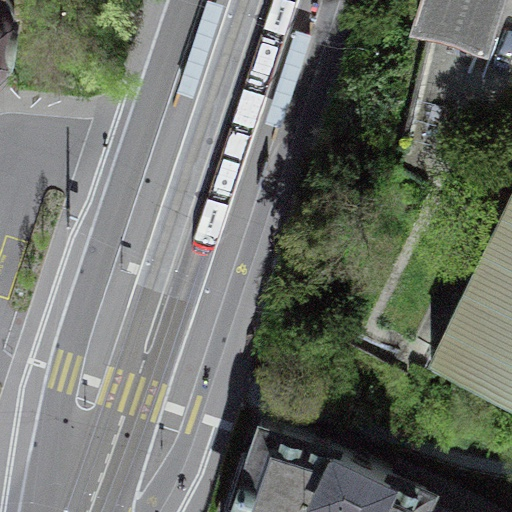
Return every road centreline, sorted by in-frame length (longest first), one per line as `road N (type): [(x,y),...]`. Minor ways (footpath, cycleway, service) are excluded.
road 1 (residential): [(88,511),(263,0)]
road 2 (residential): [(185,0),(63,370),(61,511)]
